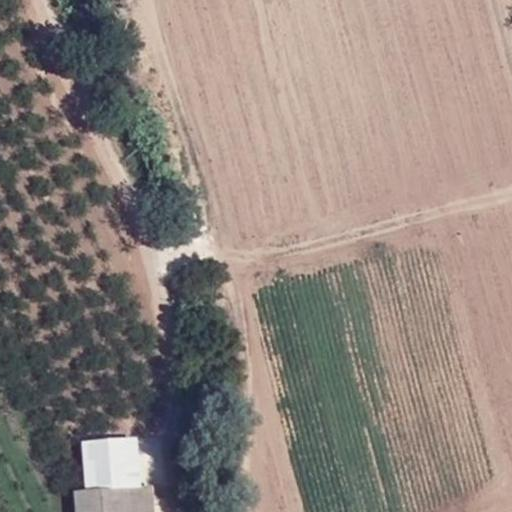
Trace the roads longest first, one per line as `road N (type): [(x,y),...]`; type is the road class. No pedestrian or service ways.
road 1 (track): [(247,511),(246,335),(236,260),(156,0)]
road 2 (track): [(152,263),(199,245),(236,260),(266,260),(511,194)]
